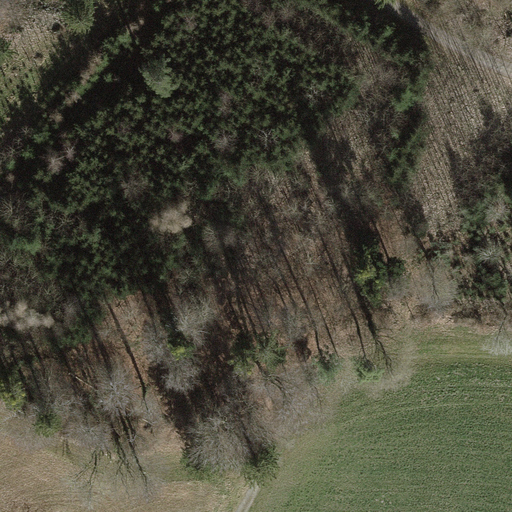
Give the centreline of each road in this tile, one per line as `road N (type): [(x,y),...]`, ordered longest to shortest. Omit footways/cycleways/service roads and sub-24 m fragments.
road 1 (track): [(242,511),(318,385),(370,343),(480,328),(511,336)]
road 2 (track): [(511,72),(374,0)]
